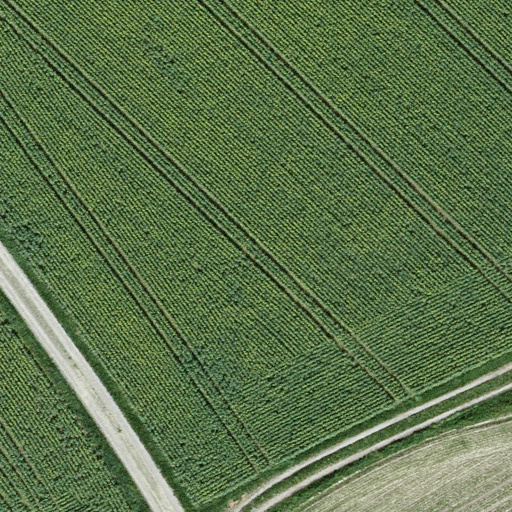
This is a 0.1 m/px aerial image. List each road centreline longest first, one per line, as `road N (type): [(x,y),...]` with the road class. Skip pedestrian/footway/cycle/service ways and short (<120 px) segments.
road 1 (track): [(181,511),(0,252)]
road 2 (track): [(245,511),(414,411),(511,365)]
